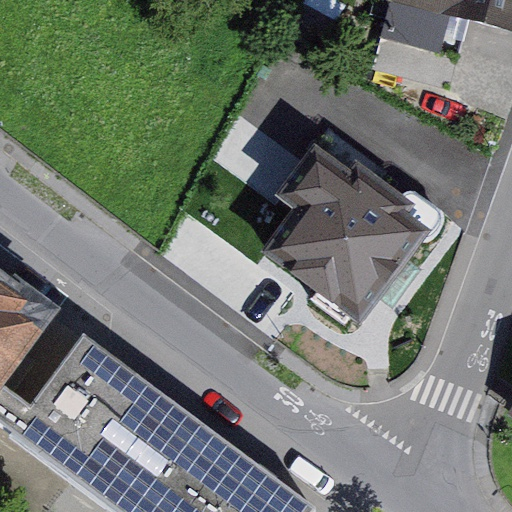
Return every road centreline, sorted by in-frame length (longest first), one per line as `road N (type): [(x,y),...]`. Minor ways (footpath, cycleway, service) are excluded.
road 1 (residential): [(406,480),(112,272),(0,180)]
road 2 (residential): [(406,480),(462,399),(511,264)]
